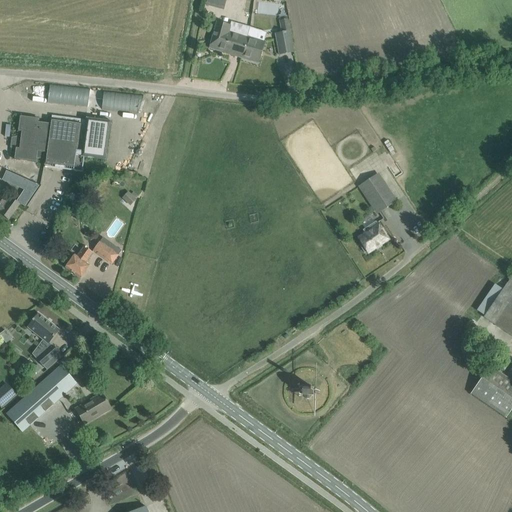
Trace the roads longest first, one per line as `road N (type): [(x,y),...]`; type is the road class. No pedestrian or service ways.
road 1 (unclassified): [(0,71),(266,97)]
road 2 (tertiary): [(212,395),(0,240)]
road 3 (track): [(266,97),(511,59)]
road 4 (unclassified): [(212,395),(407,260)]
road 5 (unclassified): [(25,511),(212,395)]
road 6 (tertiary): [(367,511),(212,395)]
